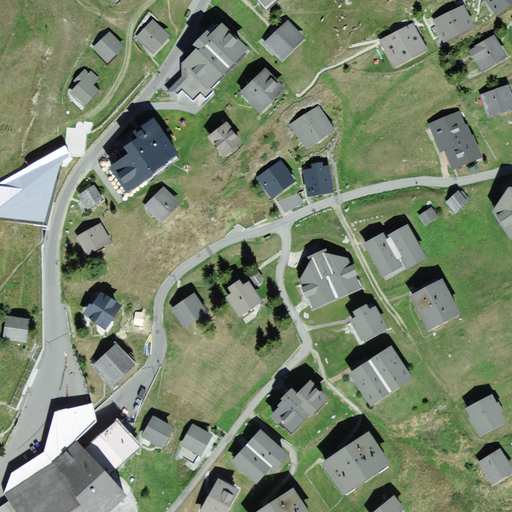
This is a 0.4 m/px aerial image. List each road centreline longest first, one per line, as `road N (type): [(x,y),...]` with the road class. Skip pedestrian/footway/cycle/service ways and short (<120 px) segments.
road 1 (residential): [(204,0),(164,70),(61,202),(52,233),(55,355),(0,481)]
road 2 (residential): [(278,223),(229,239),(166,283),(151,368),(17,511)]
road 3 (residential): [(278,223),(285,235),(281,290),(305,347),(170,511)]
road 4 (residential): [(511,168),(383,185),(278,223)]
road 5 (residential): [(151,0),(129,27),(112,90),(51,137)]
